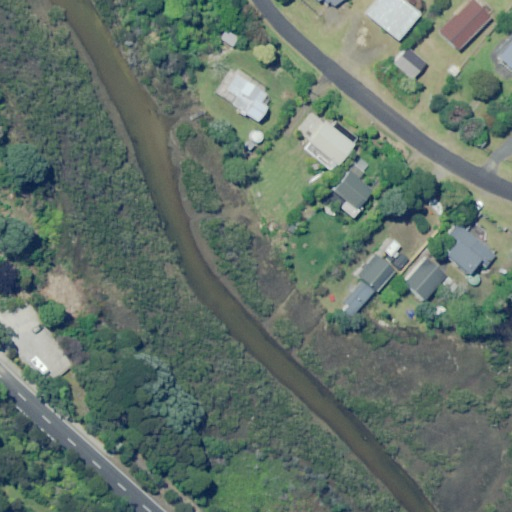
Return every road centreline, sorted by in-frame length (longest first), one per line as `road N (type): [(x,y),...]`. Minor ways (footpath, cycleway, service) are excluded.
road 1 (residential): [(511,192),(456,167),(320,64),(260,0)]
road 2 (secondary): [(148,511),(0,376)]
